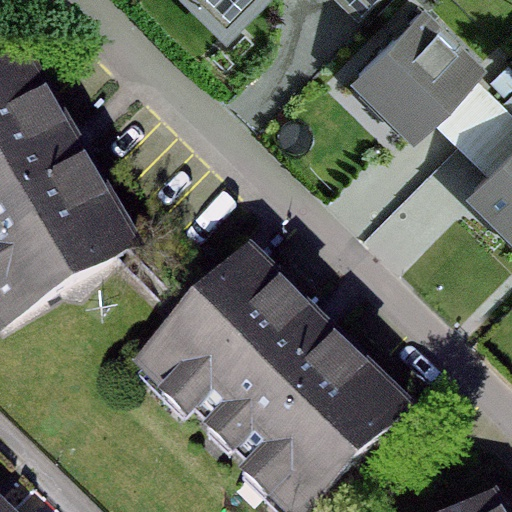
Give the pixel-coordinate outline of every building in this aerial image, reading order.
[(252,0),(207,0),(231,23),(252,0)] [(489,59),(431,0),(423,0),(353,70),(414,132),(489,59)] [(55,136),(17,71),(0,81),(0,328),(125,255),(71,163),(75,160),(60,133),(55,136)] [(511,136),(467,181),(511,226),(511,136)] [(147,369),(143,373),(168,397),(177,389),(278,489),(270,498),(284,511),(304,511),(397,418),(320,343),(323,340),(301,318),(298,321),(245,269),(147,369)]
